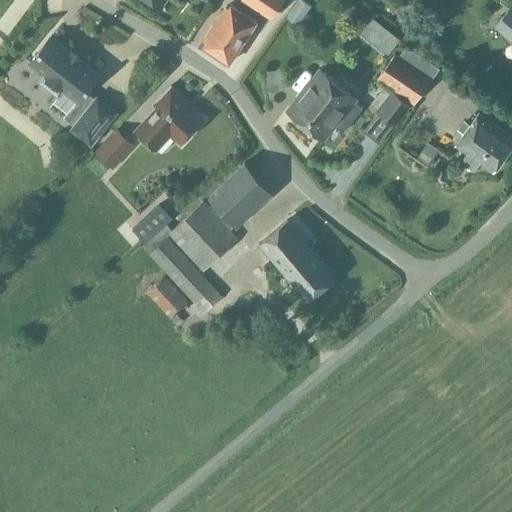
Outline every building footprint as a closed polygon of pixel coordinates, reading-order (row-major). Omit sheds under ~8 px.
[(242,0),(242,1),(272,20),(285,0),(242,0)] [(298,26),(312,5),(303,0),(298,0),(286,18),(298,26)] [(510,9),(511,10),(511,0),(501,0),(500,2),(510,9)] [(229,64),(256,23),(232,6),(229,10),(226,8),(204,41),(207,43),(204,47),(229,64)] [(511,10),(510,9),(495,27),(511,41),(511,10)] [(388,53),(398,40),(392,35),(382,48),(388,53)] [(81,57),(73,50),(72,50),(70,52),(51,36),(30,62),(45,75),(41,81),(58,94),(63,89),(78,101),(99,75),(80,59),(81,57)] [(415,103),(432,79),(396,54),(378,77),(415,103)] [(352,100),(355,97),(321,69),(288,110),(323,137),(333,124),(343,132),(362,107),(352,100)] [(156,151),(171,135),(181,145),(203,121),(186,105),(188,102),(171,87),(161,97),(164,100),(135,131),(156,151)] [(393,92),(378,111),(394,124),(410,105),(393,92)] [(96,98),(81,117),(72,128),(91,143),(114,113),(96,98)] [(493,171),(511,144),(511,136),(480,113),(456,146),(468,154),(462,163),(474,171),(480,162),(493,171)] [(112,167),(133,145),(117,131),(96,153),(112,167)] [(237,227),(274,194),(245,162),(208,195),(237,227)] [(204,271),(239,239),(234,234),(204,201),(169,234),(204,271)] [(159,204),(132,229),(145,243),(173,218),(159,204)] [(336,277),(288,221),(261,244),(308,300),(336,277)] [(168,237),(149,254),(204,314),(223,296),(168,237)] [(171,319),(177,314),(190,303),(165,276),(146,292),(171,319)]
